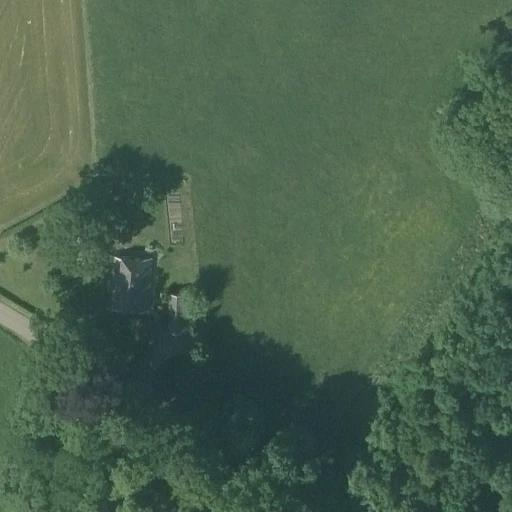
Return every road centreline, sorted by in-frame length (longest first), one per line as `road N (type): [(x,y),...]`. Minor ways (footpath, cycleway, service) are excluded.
road 1 (unclassified): [(324,511),(68,362)]
road 2 (unclassified): [(67,511),(68,362)]
